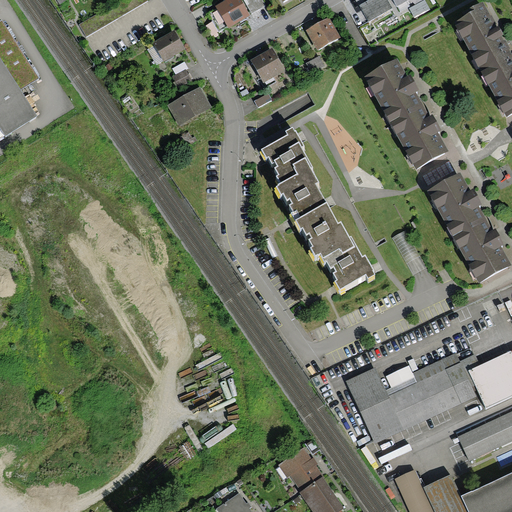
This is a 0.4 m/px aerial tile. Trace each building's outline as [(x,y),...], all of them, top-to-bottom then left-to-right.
[(145,2),(143,0),(124,0),(79,27),(86,38),(145,2)] [(237,0),(235,0),(218,10),(228,27),(246,16),(237,0)] [(385,0),(376,0),(363,8),(370,20),(390,8),(385,0)] [(496,27),(482,1),(452,18),(506,117),(511,113),(511,53),(509,49),(510,48),(505,40),(504,40),(501,36),(504,35),(499,26),(496,27)] [(0,134),(3,139),(35,119),(19,94),(38,82),(1,23),(0,23),(0,134)] [(329,23),(308,34),(319,52),(339,41),(329,23)] [(183,52),(173,35),(154,46),(163,63),(183,52)] [(270,53),(250,64),(262,84),(282,73),(270,53)] [(397,58),(364,76),(416,169),(449,151),(438,132),(441,130),(433,115),(429,117),(416,92),(419,90),(410,75),(408,76),(397,58)] [(322,67),(318,59),(307,66),(311,73),(322,67)] [(185,73),(172,81),(176,89),(189,81),(185,73)] [(209,109),(199,91),(168,109),(179,127),(209,109)] [(288,135),(261,149),(266,158),(269,156),(272,164),(276,162),(278,166),(275,168),(279,175),(277,176),(280,183),(278,184),(278,185),(277,186),(281,194),(283,193),(287,200),(290,198),(293,203),(290,205),(294,212),(289,214),(298,230),(303,227),(307,234),(309,233),(312,238),(309,240),(313,247),(311,248),(315,255),(320,253),(325,262),(327,261),(331,268),(334,266),(337,271),(333,273),(337,280),(336,281),(340,289),(366,275),(368,278),(375,274),(374,271),(375,271),(366,256),(363,257),(352,236),(349,237),(341,222),(338,224),(317,184),(319,183),(311,167),(312,167),(302,147),(304,145),(296,130),(295,131),(293,127),(286,131),(288,135)] [(187,134),(181,138),(186,146),(193,142),(187,134)] [(459,171),(426,189),(478,282),(510,264),(500,245),(503,243),(494,228),(491,230),(477,205),(480,203),(472,188),(469,189),(459,171)] [(485,409),(511,395),(511,357),(470,377),(485,409)] [(375,443),(472,397),(456,362),(383,396),(373,375),(348,386),(375,443)] [(511,415),(460,439),(470,461),(511,441),(511,415)] [(281,467),(300,494),(321,480),(302,452),(281,467)] [(465,511),(450,479),(422,493),(413,475),(396,484),(409,511),(465,511)] [(511,511),(511,476),(462,499),(467,511),(511,511)] [(321,480),(300,494),(311,511),(337,511),(341,510),(321,480)] [(220,511),(248,511),(238,496),(219,509),(220,511)]
